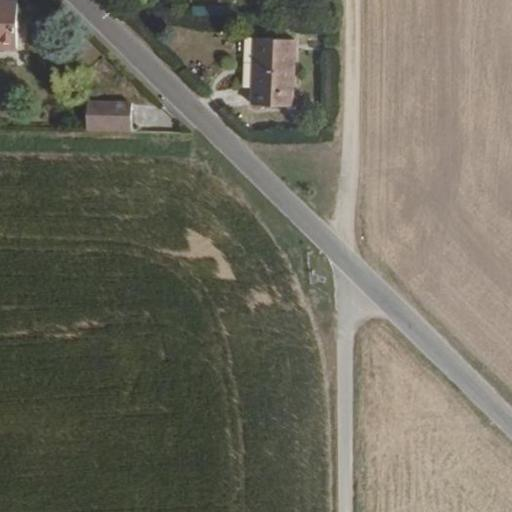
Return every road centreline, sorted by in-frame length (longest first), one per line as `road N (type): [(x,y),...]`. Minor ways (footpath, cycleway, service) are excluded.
road 1 (unclassified): [(347,262),(84,0)]
road 2 (track): [(347,262),(347,0)]
road 3 (unclassified): [(348,511),(347,262)]
road 4 (unclassified): [(511,423),(347,262)]
